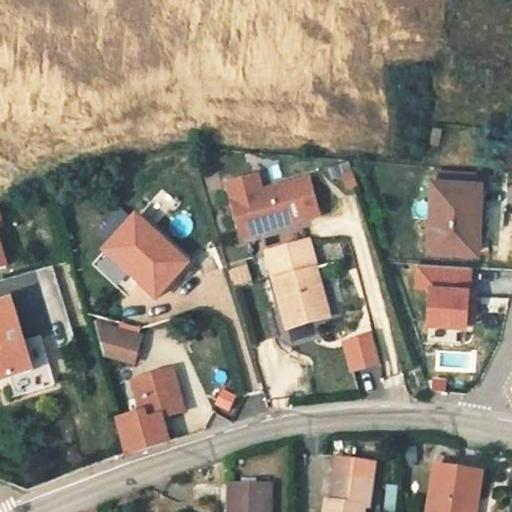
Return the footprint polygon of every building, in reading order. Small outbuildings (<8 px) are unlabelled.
[(329,169),(344,192),(359,182),(344,159),(329,169)] [(312,223),(303,182),(278,189),(275,194),(262,198),(255,195),(252,179),(220,186),(233,242),(312,223)] [(473,228),(467,227),(466,185),(423,182),(424,255),(468,255),(473,256),(473,228)] [(466,185),(467,227),(473,228),(478,228),(476,186),(466,185)] [(144,243),(148,237),(127,223),(97,259),(157,303),(183,270),(144,243)] [(299,246),(258,258),(280,331),(323,320),(299,246)] [(247,265),(227,270),(232,288),(252,283),(247,265)] [(427,326),(466,327),(467,306),(467,298),(470,298),(472,269),(416,267),(416,287),(428,288),(427,326)] [(2,305),(0,306),(0,388),(26,381),(16,349),(2,305)] [(93,357),(134,366),(142,328),(101,319),(93,357)] [(26,381),(0,388),(0,389),(5,405),(49,391),(35,343),(16,349),(26,381)] [(136,407),(157,402),(162,416),(181,410),(169,370),(129,382),(136,407)] [(213,406),(230,413),(237,396),(220,389),(213,406)] [(170,441),(162,416),(157,402),(136,407),(138,415),(114,421),(123,457),(170,441)] [(374,467),(336,461),(329,502),(324,502),(322,511),(360,511),(361,507),(368,507),(374,467)] [(424,511),(464,511),(465,504),(473,505),(477,476),(431,469),(424,511)] [(271,511),(272,486),(233,485),(231,511),(271,511)]
